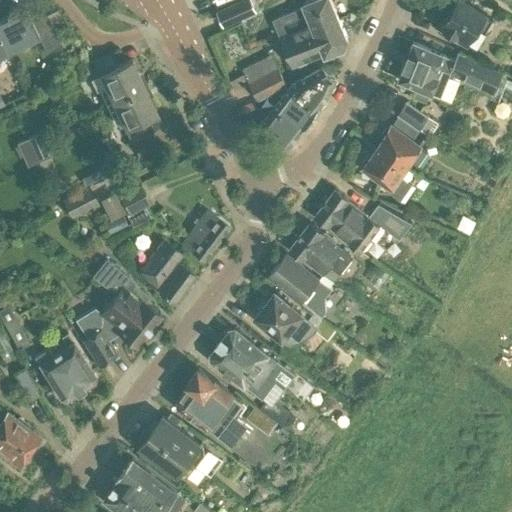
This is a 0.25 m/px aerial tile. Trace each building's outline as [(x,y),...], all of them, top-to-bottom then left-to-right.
[(257,11),(252,0),(242,0),(219,11),(227,26),(257,11)] [(315,28),(340,18),(332,0),(308,0),(302,2),(304,7),(275,19),(281,35),(312,22),(315,28)] [(467,0),(455,0),(439,25),(468,44),(479,26),(485,30),(493,19),(487,15),(488,13),(467,0)] [(0,18),(0,43),(3,50),(37,34),(45,52),(61,44),(47,14),(32,21),(25,6),(0,18)] [(348,38),(340,18),(315,28),(324,53),(325,55),(344,47),(348,38)] [(324,53),(315,28),(312,22),(281,35),(294,66),(297,64),(301,66),(307,63),(308,60),(324,53)] [(452,74),(460,52),(458,51),(455,59),(443,55),(444,52),(415,40),(400,78),(419,86),(416,93),(427,98),(430,90),(441,95),(450,73),(452,74)] [(460,52),(452,74),(486,87),(486,86),(495,90),(502,72),(494,68),(494,67),(472,58),(473,57),(460,52)] [(287,84),(272,54),(242,69),(257,99),(287,84)] [(105,102),(144,84),(131,57),(98,73),(105,87),(99,90),(105,102)] [(292,81),(289,86),(319,107),(328,96),(337,77),(321,65),(292,81)] [(144,84),(105,102),(112,116),(117,113),(130,140),(163,124),(144,84)] [(319,107),(289,86),(272,107),(303,129),(319,107)] [(472,93),(468,102),(475,105),(478,96),(472,93)] [(407,101),(396,116),(418,130),(428,115),(407,101)] [(303,129),(272,107),(259,125),(289,147),(303,129)] [(382,134),(375,145),(376,146),(378,144),(381,146),(379,151),(382,153),(384,151),(406,166),(412,157),(419,161),(427,149),(421,144),(422,142),(413,136),(418,130),(396,116),(392,122),(391,122),(388,125),(384,126),(380,131),(382,134)] [(39,131),(28,136),(39,159),(50,154),(39,131)] [(39,159),(28,136),(17,141),(27,165),(39,159)] [(399,197),(410,181),(415,184),(421,176),(406,166),(384,151),(382,153),(379,151),(381,146),(378,144),(376,146),(375,145),(369,153),(366,153),(361,160),(363,163),(361,166),(388,185),(386,188),(399,197)] [(119,193),(129,212),(151,201),(141,181),(119,193)] [(90,185),(62,199),(71,216),(91,205),(93,208),(99,204),(90,185)] [(370,214),(349,198),(350,198),(335,187),(315,215),(329,225),(330,224),(361,248),(363,245),(364,245),(372,235),(381,242),(390,229),(399,236),(412,219),(379,202),(370,214)] [(147,203),(129,212),(135,223),(153,214),(147,203)] [(229,224),(206,207),(181,241),(204,258),(229,224)] [(127,224),(121,213),(104,222),(110,233),(127,224)] [(290,248),(323,273),(334,280),(342,270),(354,253),(343,246),(335,240),(337,238),(327,231),(326,232),(311,221),(290,248)] [(182,252),(163,237),(137,270),(158,287),(179,260),(177,259),(182,252)] [(136,251),(128,240),(118,247),(126,258),(136,251)] [(302,300),(307,292),(320,302),(332,287),(319,277),(320,276),(287,251),(269,275),(302,300)] [(127,317),(147,332),(153,324),(152,323),(160,313),(144,300),(148,295),(133,283),(135,281),(106,258),(92,275),(114,292),(113,294),(133,310),(127,317)] [(194,272),(179,260),(158,287),(159,288),(158,289),(172,301),(194,272)] [(322,273),(320,276),(319,277),(330,285),(333,281),(322,273)] [(359,296),(365,288),(354,280),(348,288),(359,296)] [(314,328),(318,323),(275,290),(264,305),(259,305),(256,310),(258,313),(256,315),(271,327),(271,332),(276,336),(279,334),(289,342),(314,328)] [(354,306),(356,294),(341,291),(339,304),(354,306)] [(133,310),(113,294),(99,312),(94,307),(76,318),(86,335),(82,338),(96,364),(115,353),(107,339),(119,332),(136,344),(145,333),(146,334),(147,332),(127,317),(133,310)] [(0,315),(18,348),(30,342),(8,304),(0,308),(0,315)] [(294,373),(235,326),(228,327),(221,337),(220,336),(218,339),(247,362),(245,366),(253,373),(256,368),(264,375),(266,373),(274,380),(283,387),(294,373)] [(211,359),(245,385),(246,384),(252,389),(252,388),(263,395),(274,380),(266,373),(264,375),(256,368),(253,373),(245,366),(247,362),(218,339),(215,343),(216,344),(210,352),(211,359)] [(47,346),(33,355),(60,398),(66,398),(94,381),(95,375),(73,340),(52,353),(47,346)] [(303,356),(285,343),(279,352),(296,365),(303,356)] [(200,365),(186,383),(188,384),(176,400),(177,406),(206,427),(207,425),(234,444),(250,422),(235,411),(242,402),(231,394),(235,390),(200,365)] [(23,366),(13,371),(28,400),(39,394),(23,366)] [(294,373),(283,387),(301,401),(312,387),(294,373)] [(269,396),(261,407),(284,425),(293,414),(269,396)] [(247,417),(269,433),(278,422),(256,405),(247,417)] [(0,448),(18,462),(38,434),(12,415),(12,413),(9,413),(5,410),(4,412),(0,408),(0,448)] [(163,413),(150,429),(196,464),(204,453),(202,442),(163,413)] [(196,464),(150,429),(138,445),(178,475),(187,475),(196,464)] [(118,477),(162,510),(178,489),(133,455),(117,476),(118,477)] [(160,511),(162,510),(118,477),(103,498),(120,511),(160,511)]
